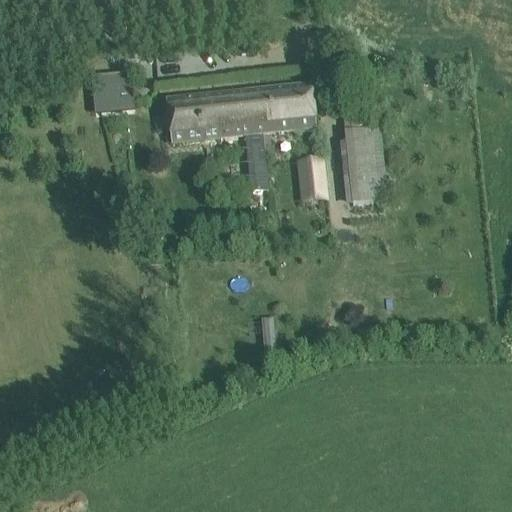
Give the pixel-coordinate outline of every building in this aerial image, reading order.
[(131,100),(130,81),(110,83),(112,102),(131,100)] [(166,104),(171,149),(317,133),(312,89),(166,104)] [(381,139),(345,142),(353,214),(389,210),(381,139)] [(324,168),(298,170),(301,212),(328,210),(324,168)] [(277,326),(262,327),(264,369),(280,368),(277,326)]
